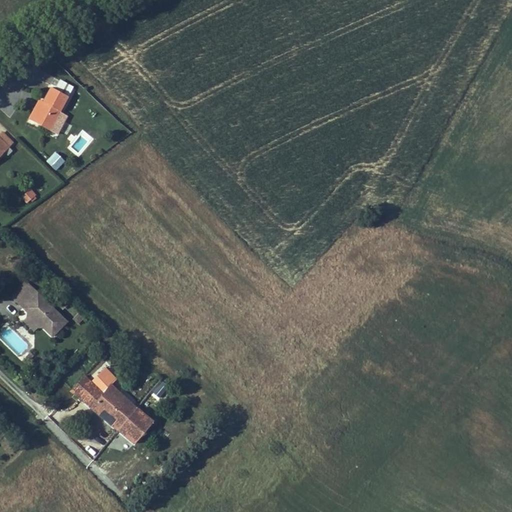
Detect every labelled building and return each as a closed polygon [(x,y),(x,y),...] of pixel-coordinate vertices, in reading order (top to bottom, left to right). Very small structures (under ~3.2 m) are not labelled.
[(39,99),(28,119),(58,135),(68,116),(60,112),(74,87),(60,79),(54,89),(50,87),(43,101),(39,99)] [(79,157),(94,138),(81,129),(67,147),(79,157)] [(4,130),(0,133),(0,140),(8,149),(16,142),(4,130)] [(0,157),(8,149),(0,140),(0,157)] [(65,162),(55,152),(45,162),(55,171),(65,162)] [(37,195),(31,189),(21,197),(26,204),(37,195)] [(17,302),(32,287),(26,281),(10,296),(17,302)] [(68,322),(32,287),(17,302),(26,312),(27,319),(36,328),(42,328),(52,338),(68,322)] [(36,328),(27,319),(23,323),(33,332),(36,328)] [(99,360),(71,391),(122,435),(141,412),(112,385),(118,379),(99,360)] [(141,412),(122,435),(134,445),(154,422),(141,412)] [(96,463),(101,456),(95,452),(90,459),(96,463)]
